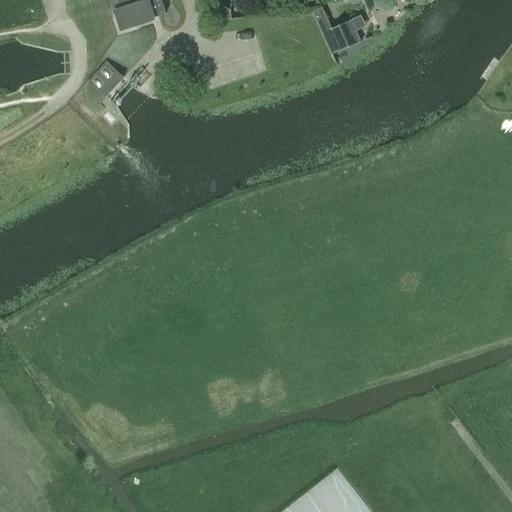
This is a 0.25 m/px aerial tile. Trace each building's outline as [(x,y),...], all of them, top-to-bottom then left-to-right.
[(110,0),(120,29),(149,19),(164,15),(159,0),(110,0)] [(220,5),(212,7),(217,21),(230,20),(229,11),(220,5)] [(359,42),(349,21),(330,29),(321,7),(310,12),(329,55),(359,42)] [(152,42),(137,80),(157,88),(172,50),(152,42)] [(122,78),(104,62),(86,81),(104,98),(122,78)]
